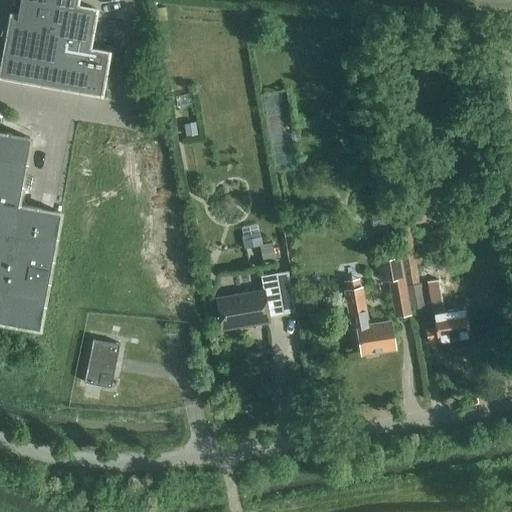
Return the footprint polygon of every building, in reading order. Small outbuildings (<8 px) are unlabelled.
[(95,8),(75,4),(75,0),(13,0),(13,4),(18,5),(16,14),(11,13),(0,72),(0,73),(100,92),(107,51),(88,47),(95,8)] [(25,136),(11,134),(0,131),(0,320),(34,327),(55,211),(13,203),(25,136)] [(393,218),(410,308),(423,305),(407,215),(393,218)] [(409,308),(410,308),(393,218),(399,254),(376,259),(379,280),(387,278),(394,315),(410,312),(409,308)] [(282,312),(294,309),(288,270),(260,275),(262,289),(216,297),(222,329),(268,321),(265,299),(280,297),(282,312)] [(466,305),(447,310),(440,277),(428,279),(430,288),(437,323),(424,326),(427,342),(441,339),(441,340),(472,333),(466,305)] [(391,319),(371,324),(363,287),(347,290),(355,326),(359,325),(366,353),(397,346),(391,319)] [(91,337),(83,380),(110,385),(119,342),(91,337)]
